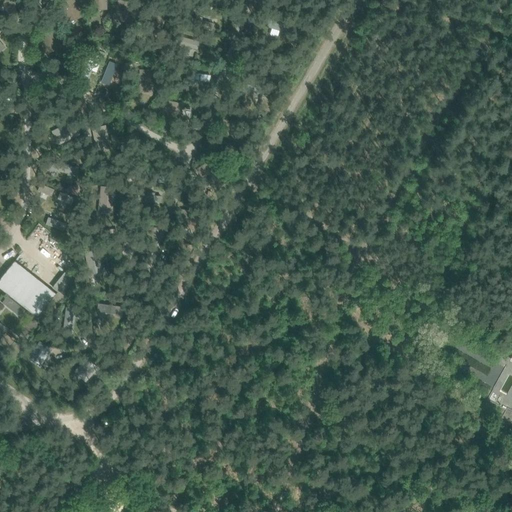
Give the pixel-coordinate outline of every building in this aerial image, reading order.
[(25,14),(14,0),(5,0),(20,18),(25,14)] [(61,0),(59,1),(67,23),(82,17),(79,9),(78,10),(74,0),(61,0)] [(90,0),(91,10),(107,10),(106,2),(105,2),(105,0),(90,0)] [(130,0),(117,0),(112,18),(127,23),(129,15),(128,15),(133,1),(130,0)] [(153,10),(146,30),(159,35),(166,15),(153,10)] [(53,26),(39,31),(46,53),(61,48),(53,26)] [(139,84),(139,93),(155,92),(153,68),(139,69),(140,84),(139,84)] [(210,88),(211,73),(192,72),(191,87),(210,88)] [(184,114),(186,103),(166,99),(164,110),(184,114)] [(234,133),(226,116),(214,122),(222,138),(234,133)] [(51,131),(58,145),(79,134),(73,121),(51,131)] [(95,151),(108,148),(111,147),(105,125),(89,130),(95,151)] [(219,177),(208,160),(195,168),(206,185),(219,177)] [(78,174),(79,166),(56,163),(55,171),(78,174)] [(57,199),(67,181),(69,176),(63,173),(61,177),(42,207),(56,216),(63,202),(57,199)] [(181,209),(179,227),(193,229),(196,211),(181,209)] [(51,299),(10,266),(0,278),(0,288),(36,318),(51,299)] [(25,311),(7,296),(2,302),(20,317),(25,311)] [(42,367),(54,349),(42,341),(30,358),(42,367)]
